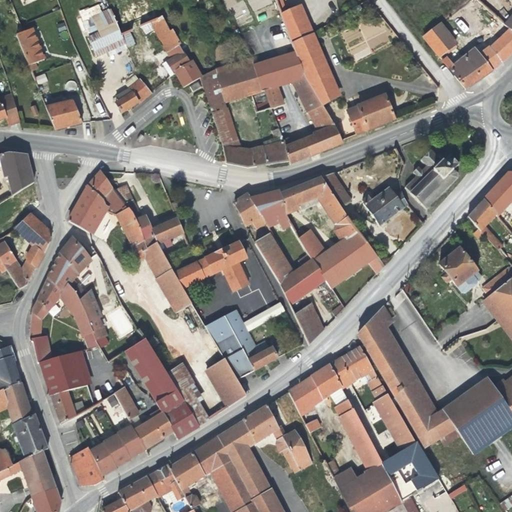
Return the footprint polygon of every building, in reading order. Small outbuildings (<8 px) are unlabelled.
[(168,28),(161,16),(159,18),(151,0),(131,0),(109,10),(92,18),(99,33),(88,39),(96,56),(114,48),(116,52),(127,48),(134,44),(129,35),(141,27),(146,35),(154,30),(167,52),(179,46),(181,45),(180,43),(172,30),(171,27),(168,28)] [(231,0),(228,1),(236,23),(249,17),(242,0),(231,0)] [(286,12),(281,0),(277,0),(275,1),(280,15),(286,12)] [(310,35),(298,7),(286,12),(280,15),(291,44),(310,35)] [(342,31),(353,61),(372,54),(370,49),(386,43),(384,36),(380,37),(373,19),(358,25),(342,31)] [(464,32),(468,28),(461,19),(456,23),(464,32)] [(455,45),(439,25),(423,38),(440,59),(456,47),(455,45)] [(39,48),(32,29),(23,33),(16,36),(34,81),(41,79),(35,64),(37,63),(39,68),(46,65),(39,48)] [(493,72),(511,53),(511,30),(510,29),(490,48),(488,48),(479,55),(491,70),(493,72)] [(337,97),(310,35),(291,44),(295,52),(322,106),(337,97)] [(171,59),(183,53),(179,46),(167,52),(170,56),(171,59)] [(479,55),(474,49),(452,68),(449,70),(466,91),(486,74),(491,70),(479,55)] [(202,76),(186,51),(183,53),(171,59),(163,64),(170,77),(174,74),(175,73),(183,88),(200,78),(202,76)] [(322,106),(295,52),(278,58),(288,84),(292,82),(318,132),(313,134),(314,137),(320,153),(342,144),(341,141),(334,125),(322,106)] [(288,84),(278,58),(270,60),(280,86),(288,84)] [(260,92),(252,66),(252,59),(213,71),(212,71),(202,76),(200,78),(211,113),(222,147),(240,149),(227,109),(225,103),(251,95),(260,92)] [(452,68),(446,59),(442,62),(449,70),(452,68)] [(280,86),(270,60),(254,65),(252,66),(260,92),(263,91),(271,109),(283,105),(277,87),(280,86)] [(138,103),(151,93),(140,80),(129,89),(115,98),(118,101),(115,103),(121,113),(127,110),(138,103)] [(0,106),(14,102),(11,90),(0,94),(0,106)] [(271,109),(263,91),(260,92),(251,95),(256,113),(271,109)] [(394,120),(385,96),(346,111),(356,135),(379,126),(394,120)] [(82,123),(73,101),(45,108),(54,130),(68,127),(82,123)] [(20,123),(14,102),(0,106),(0,120),(6,118),(8,126),(20,123)] [(288,162),(285,148),(283,140),(282,137),(279,128),(271,131),(274,139),(276,143),(264,147),(263,147),(266,165),(288,162)] [(320,153),(314,137),(302,141),(309,157),(314,155),(320,153)] [(309,157),(302,141),(291,145),(285,148),(288,162),(289,165),(309,157)] [(255,167),(252,150),(250,150),(240,149),(222,147),(226,164),(247,168),(255,167)] [(266,165),(263,147),(252,150),(255,167),(260,166),(266,165)] [(452,171),(458,165),(449,156),(442,163),(439,156),(436,156),(430,151),(420,161),(426,167),(421,171),(418,168),(413,174),(416,177),(404,188),(426,210),(448,188),(449,185),(455,178),(455,174),(453,172),(452,171)] [(31,172),(27,155),(8,153),(0,155),(0,166),(1,167),(4,178),(8,178),(31,172)] [(12,196),(34,183),(31,172),(8,178),(12,196)] [(146,250),(131,214),(114,190),(100,172),(87,187),(68,221),(68,222),(89,234),(96,221),(103,210),(117,216),(134,247),(141,260),(145,258),(156,278),(156,279),(176,314),(191,304),(182,289),(173,274),(164,258),(159,251),(156,245),(146,250)] [(511,173),(508,174),(492,191),(485,199),(495,214),(511,199),(511,173)] [(343,190),(331,174),(320,178),(333,196),(343,190)] [(333,196),(320,178),(289,191),(295,207),(297,206),(299,205),(301,209),(320,202),(336,225),(335,231),(341,241),(325,252),(309,230),(298,239),(303,248),(307,255),(324,281),(331,289),(368,263),(376,257),(341,207),(333,196)] [(151,230),(146,217),(141,219),(138,211),(127,188),(114,190),(131,214),(146,250),(156,245),(169,240),(183,233),(177,218),(161,226),(151,230)] [(390,218),(407,205),(404,201),(401,193),(396,196),(389,188),(370,202),(367,197),(362,201),(363,203),(363,204),(379,226),(390,218)] [(350,201),(343,190),(333,196),(341,207),(350,201)] [(286,215),(284,202),(280,194),(279,191),(260,196),(273,217),(275,215),(278,219),(277,220),(282,229),(290,226),(286,216),(286,215)] [(295,207),(289,191),(284,193),(280,194),(284,202),(286,215),(295,207)] [(261,217),(250,198),(248,194),(233,203),(242,220),(245,226),(252,222),(261,217)] [(273,217),(260,196),(255,197),(250,198),(261,217),(263,221),(273,217)] [(0,221),(1,223),(20,211),(12,198),(0,205),(0,221)] [(486,223),(495,214),(485,199),(477,207),(467,217),(498,251),(503,247),(485,226),(487,224),(486,223)] [(180,209),(177,201),(171,203),(175,211),(180,209)] [(50,242),(48,230),(30,214),(24,220),(14,230),(29,243),(33,246),(26,258),(26,260),(21,269),(2,238),(0,239),(0,259),(2,263),(6,270),(19,290),(27,286),(29,282),(32,275),(36,268),(50,242)] [(263,221),(261,217),(252,222),(256,228),(264,223),(263,221)] [(293,273),(269,235),(254,244),(279,284),(289,306),(324,281),(307,255),(305,257),(306,260),(300,265),(302,267),(293,273)] [(101,317),(90,291),(87,294),(80,288),(73,279),(91,261),(72,238),(59,254),(58,257),(47,278),(63,292),(68,287),(74,293),(92,334),(94,340),(106,335),(99,318),(101,317)] [(172,245),(169,240),(156,245),(159,251),(172,245)] [(248,285),(238,262),(246,259),(238,243),(173,274),(182,289),(222,270),(233,292),(248,285)] [(479,282),(481,277),(459,249),(438,265),(445,273),(450,280),(453,283),(460,293),(464,293),(476,285),(476,281),(479,282)] [(377,274),(384,267),(376,257),(368,263),(377,274)] [(489,298),(511,280),(511,273),(508,269),(482,289),(489,298)] [(450,280),(445,273),(441,276),(442,278),(444,281),(446,282),(450,280)] [(92,334),(74,293),(68,287),(63,292),(47,278),(36,303),(48,311),(59,297),(75,318),(83,337),(92,334)] [(511,280),(489,298),(511,326),(511,386),(509,389),(505,383),(497,372),(487,379),(499,397),(511,414),(511,280)] [(511,326),(489,298),(483,302),(511,339),(511,377),(505,383),(509,389),(511,386),(511,326)] [(285,311),(280,302),(249,320),(254,328),(274,317),(285,311)] [(41,319),(48,311),(36,303),(34,306),(31,311),(41,319)] [(335,318),(344,309),(341,304),(331,312),(335,318)] [(322,331),(310,306),(295,317),(308,346),(322,331)] [(425,412),(380,335),(386,328),(391,322),(383,308),(357,335),(364,345),(424,447),(454,429),(441,410),(436,414),(425,412)] [(255,346),(248,332),(254,328),(249,320),(243,323),(236,310),(205,327),(224,359),(237,380),(253,371),(248,361),(245,356),(257,350),(255,346)] [(40,332),(41,319),(31,311),(29,331),(40,332)] [(436,414),(386,328),(380,335),(425,412),(436,414)] [(94,340),(92,334),(83,337),(88,350),(98,347),(94,340)] [(52,360),(46,337),(40,337),(29,337),(29,341),(32,343),(37,364),(39,363),(52,360)] [(198,427),(173,384),(167,374),(145,339),(129,349),(129,350),(140,366),(142,365),(163,398),(155,403),(162,415),(173,432),(177,440),(198,427)] [(268,349),(264,342),(255,346),(257,350),(259,354),(268,349)] [(10,352),(8,347),(0,350),(0,361),(12,358),(10,352)] [(438,480),(420,450),(416,443),(415,444),(408,431),(360,347),(338,360),(351,383),(359,378),(364,385),(367,383),(373,392),(372,393),(377,401),(373,403),(401,451),(381,464),(401,502),(408,498),(427,486),(438,480)] [(253,371),(277,358),(272,348),(268,349),(259,354),(248,361),(253,371)] [(163,398),(142,365),(140,366),(129,350),(122,354),(155,403),(163,398)] [(248,361),(259,354),(257,350),(245,356),(248,361)] [(90,383),(76,353),(73,354),(86,385),(90,383)] [(52,360),(39,363),(45,379),(50,396),(67,391),(86,385),(73,354),(52,360)] [(0,392),(20,383),(12,358),(0,361),(0,378),(1,381),(0,381),(0,392)] [(237,380),(224,359),(206,370),(229,407),(246,396),(242,390),(237,380)] [(351,383),(338,360),(329,365),(341,389),(351,383)] [(341,389),(329,365),(310,377),(322,399),(329,395),(336,406),(334,407),(350,437),(351,437),(368,470),(364,473),(364,474),(356,479),(350,468),(340,474),(332,461),(325,464),(349,511),(386,511),(401,503),(401,502),(381,464),(373,449),(369,442),(352,410),(348,401),(341,389)] [(173,384),(182,378),(176,368),(167,374),(173,384)] [(299,414),(322,399),(310,377),(303,382),(288,392),(299,414)] [(208,420),(186,384),(182,378),(173,384),(198,427),(208,420)] [(511,414),(499,397),(487,379),(441,410),(454,429),(473,455),(511,427),(511,414)] [(0,453),(0,411),(8,408),(10,414),(28,406),(20,383),(0,392),(0,471),(14,465),(12,461),(10,463),(5,453),(3,452),(0,453)] [(164,438),(153,420),(143,426),(138,417),(133,406),(123,388),(114,395),(131,424),(146,450),(164,438)] [(85,410),(82,401),(71,405),(67,391),(50,396),(57,416),(60,424),(85,410)] [(12,425),(31,416),(29,411),(28,406),(10,414),(12,425)] [(290,451),(278,427),(266,406),(243,420),(255,444),(272,433),(276,441),(275,445),(280,454),(283,452),(285,452),(286,453),(290,451)] [(47,450),(34,415),(31,416),(12,425),(25,460),(43,451),(47,450)] [(173,432),(162,415),(153,420),(164,438),(168,436),(173,432)] [(319,427),(316,419),(305,425),(310,433),(319,429),(319,427)] [(245,450),(255,444),(243,420),(238,423),(217,437),(230,460),(245,450)] [(131,424),(116,432),(131,458),(133,457),(146,450),(131,424)] [(296,436),(294,432),(285,437),(280,426),(278,427),(290,451),(297,464),(300,470),(311,464),(296,436)] [(116,432),(102,440),(117,466),(120,464),(131,458),(116,432)] [(230,460),(217,437),(200,448),(191,453),(204,477),(215,471),(230,460)] [(378,445),(375,439),(369,442),(373,449),(378,445)] [(89,448),(102,474),(105,472),(117,466),(102,440),(89,448)] [(89,448),(88,445),(68,456),(70,461),(81,486),(94,484),(104,478),(102,474),(89,448)] [(277,511),(245,450),(230,460),(231,462),(257,511),(277,511)] [(0,480),(22,469),(28,487),(52,479),(43,451),(25,460),(14,465),(0,471),(0,480)] [(297,464),(290,451),(286,453),(285,452),(283,452),(291,467),(297,464)] [(204,477),(191,453),(169,467),(186,497),(193,511),(196,511),(195,510),(197,510),(195,507),(200,505),(196,497),(191,495),(187,487),(204,477)] [(257,511),(231,462),(215,471),(237,511),(257,511)] [(186,497),(169,467),(168,464),(153,473),(146,477),(156,496),(157,498),(164,494),(167,493),(173,504),(186,497)] [(300,470),(297,464),(291,467),(294,474),(300,470)] [(156,496),(146,477),(141,479),(138,481),(148,501),(156,496)] [(53,489),(56,488),(54,483),(52,479),(28,487),(32,497),(53,489)] [(445,493),(438,480),(427,486),(434,499),(445,493)] [(150,511),(151,508),(147,501),(148,501),(138,481),(118,493),(122,500),(127,511),(150,511)] [(466,490),(464,485),(456,490),(459,494),(466,490)] [(58,511),(59,511),(61,504),(56,488),(53,489),(32,497),(37,511),(58,511)] [(450,500),(459,494),(456,490),(448,495),(450,500)] [(322,511),(312,493),(301,500),(307,511),(322,511)] [(511,494),(500,504),(505,511),(511,506),(511,494)] [(415,511),(408,498),(401,502),(401,503),(405,511),(415,511)] [(127,511),(122,500),(117,502),(101,511),(127,511)] [(405,511),(401,503),(386,511),(405,511)]
